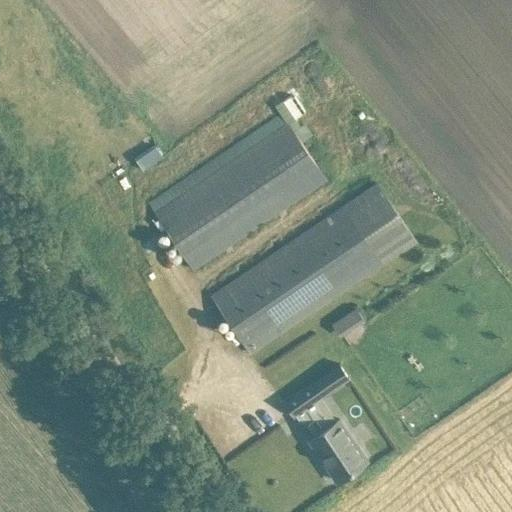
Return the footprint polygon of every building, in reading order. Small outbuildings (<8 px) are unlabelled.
[(295,90),(281,100),(293,117),(307,107),(295,90)] [(302,141),(289,122),(155,211),(194,268),(327,179),(326,177),(335,171),(312,135),(302,141)] [(135,154),(141,166),(161,156),(155,144),(135,154)] [(251,351),(267,340),(415,241),(377,184),(212,294),(251,351)] [(356,307),(332,323),(341,336),(344,335),(365,320),(364,318),(356,307)] [(312,382),(284,401),(293,415),(298,412),(321,396),(312,382)] [(309,438),(337,480),(367,460),(339,418),(322,430),(314,418),(302,426),(310,438),(309,438)]
